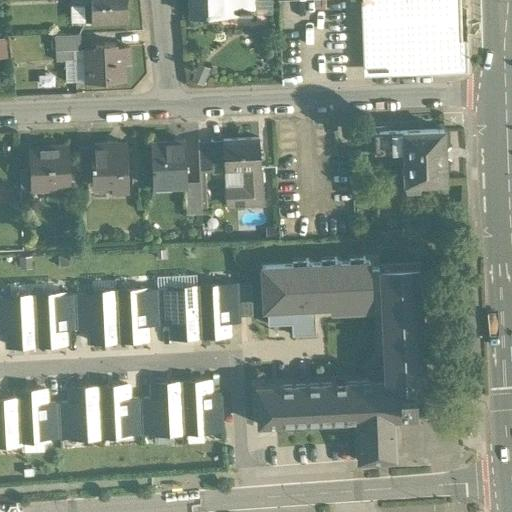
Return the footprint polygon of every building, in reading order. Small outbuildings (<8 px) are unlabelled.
[(88,0),(89,10),(91,10),(91,22),(125,21),(124,0),(88,0)] [(189,0),(190,16),(249,14),(249,10),(246,10),(245,0),(189,0)] [(245,0),(246,10),(249,10),(249,9),(270,9),(270,0),(245,0)] [(455,0),(386,0),(361,1),(364,69),(447,66),(445,45),(457,44),(455,0)] [(58,51),(83,50),(83,49),(82,35),(57,36),(58,51)] [(93,48),(83,49),(83,50),(84,82),(121,80),(120,64),(127,64),(126,47),(113,48),(112,44),(93,45),(93,48)] [(442,130),(402,132),(403,152),(405,189),(418,189),(418,182),(444,181),(442,130)] [(402,132),(373,133),(374,153),(403,152),(402,132)] [(258,139),(221,140),(221,141),(223,163),(223,170),(242,169),(259,168),(258,139)] [(183,141),(148,143),(151,189),(184,187),(186,187),(185,181),(183,141)] [(221,141),(209,142),(210,163),(212,163),(223,163),(221,141)] [(209,142),(197,142),(198,173),(213,172),(212,163),(210,163),(209,142)] [(103,146),(90,147),(89,145),(88,145),(88,149),(89,171),(90,185),(109,184),(110,191),(126,190),(124,143),(103,144),(103,146)] [(64,146),(29,147),(30,165),(28,165),(28,171),(29,189),(32,189),(66,188),(64,146)] [(88,149),(76,149),(77,172),(89,171),(88,149)] [(259,168),(242,169),(243,189),(224,190),(225,205),(261,203),(260,168),(259,168)] [(28,171),(17,172),(19,196),(32,196),(32,189),(29,189),(28,171)] [(199,181),(185,181),(186,187),(184,187),(185,215),(200,214),(199,181)] [(368,262),(261,267),(263,308),(267,307),(314,305),(330,304),(331,311),(370,309),(379,308),(377,268),(368,269),(368,262)] [(383,365),(376,365),(368,374),(368,381),(254,387),(256,426),(355,421),(357,462),(395,460),(393,419),(400,418),(400,408),(413,407),(412,381),(423,380),(418,266),(377,268),(379,308),(383,365)] [(238,285),(226,286),(228,321),(240,321),(238,285)] [(226,286),(197,287),(200,336),(229,334),(228,321),(226,286)] [(197,287),(168,288),(170,324),(171,337),(200,336),(197,287)] [(170,324),(168,288),(156,289),(158,325),(170,324)] [(156,289),(145,290),(146,325),(158,325),(156,289)] [(145,290),(116,291),(118,340),(147,338),(146,325),(145,290)] [(116,291),(87,292),(88,328),(89,341),(118,340),(116,291)] [(88,328),(87,292),(75,293),(77,329),(88,328)] [(75,293),(63,294),(65,329),(77,329),(75,293)] [(63,294),(34,295),(36,344),(66,342),(65,329),(63,294)] [(34,295),(5,297),(7,332),(7,345),(36,344),(34,295)] [(314,305),(267,307),(268,324),(290,323),(291,334),(316,333),(314,305)] [(183,433),(212,431),(210,396),(210,383),(181,384),(183,433)] [(154,434),(183,433),(181,384),(152,385),(152,398),(154,434)] [(101,436),(130,435),(129,399),(128,386),(99,388),(101,436)] [(72,438),(101,436),(99,388),(70,389),(71,402),(72,438)] [(19,440),(48,439),(47,403),(46,390),(17,391),(19,440)] [(210,396),(212,431),(223,431),(222,395),(210,396)] [(142,435),(154,434),(152,398),(140,399),(142,435)] [(129,399),(130,435),(142,435),(140,399),(129,399)] [(17,401),(0,401),(0,444),(19,444),(17,401)] [(60,438),(72,438),(71,402),(59,403),(60,438)] [(47,403),(48,439),(60,438),(59,403),(47,403)]
